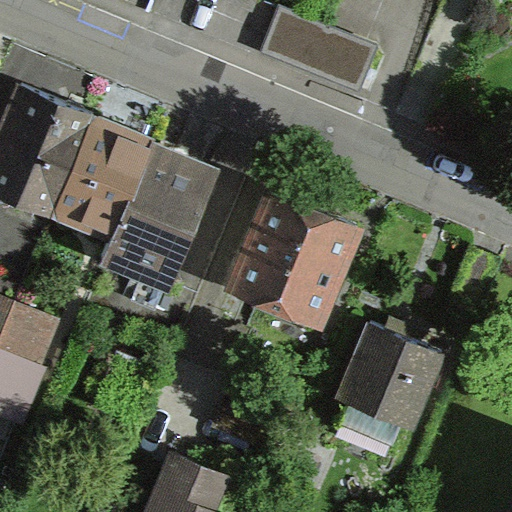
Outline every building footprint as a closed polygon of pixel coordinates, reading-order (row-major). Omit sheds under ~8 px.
[(255,0),(197,0),(197,2),(246,22),(255,0)] [(94,117),(24,89),(0,146),(0,191),(54,214),(94,117)] [(163,145),(94,117),(54,214),(124,242),(163,145)] [(229,171),(163,145),(124,242),(114,267),(180,294),(229,171)] [(369,236),(273,196),(233,290),(329,331),(369,236)] [(497,263),(473,253),(454,297),(478,307),(497,263)] [(0,334),(14,300),(0,294),(0,334)] [(68,321),(14,300),(0,334),(0,421),(25,431),(68,321)] [(451,359),(378,328),(345,402),(355,406),(346,427),(399,450),(408,430),(417,434),(451,359)] [(220,511),(235,480),(178,456),(153,511),(220,511)]
